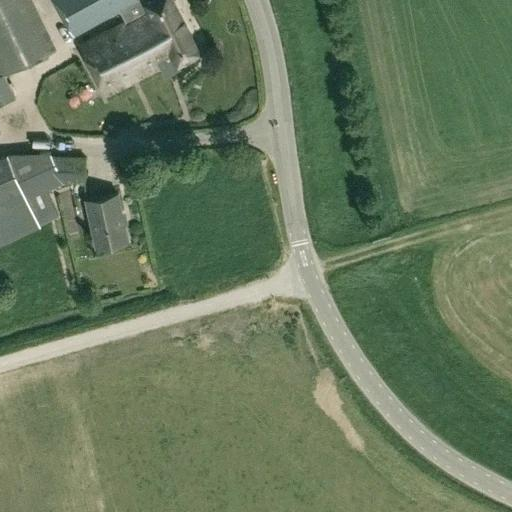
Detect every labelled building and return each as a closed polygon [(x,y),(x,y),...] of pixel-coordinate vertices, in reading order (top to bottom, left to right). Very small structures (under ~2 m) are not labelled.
[(0,0),(0,71),(2,76),(57,49),(33,0),(0,0)] [(58,0),(78,36),(121,12),(124,18),(114,24),(116,27),(83,45),(109,96),(162,68),(166,75),(182,66),(180,64),(201,53),(173,0),(151,0),(146,3),(143,0),(58,0)] [(90,114),(74,113),(74,128),(90,128),(90,114)] [(0,242),(41,223),(29,198),(12,161),(9,153),(0,157),(0,242)] [(30,161),(27,154),(12,161),(29,198),(41,223),(59,215),(47,190),(44,191),(30,161)] [(44,155),(30,161),(44,191),(47,190),(58,185),(56,181),(44,155)] [(44,155),(56,181),(86,183),(88,158),(44,155)] [(129,240),(119,193),(87,200),(97,246),(129,240)] [(55,264),(43,266),(46,285),(58,284),(55,264)]
